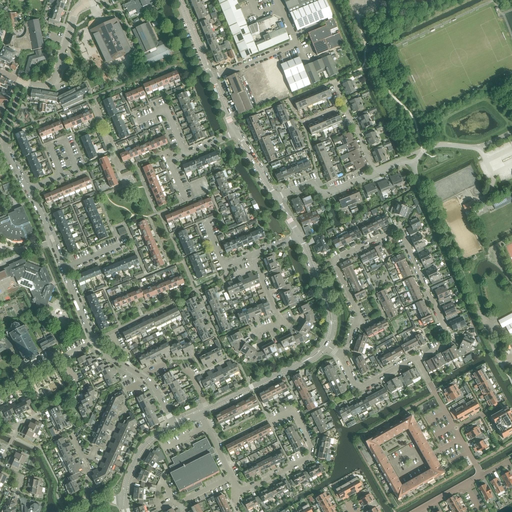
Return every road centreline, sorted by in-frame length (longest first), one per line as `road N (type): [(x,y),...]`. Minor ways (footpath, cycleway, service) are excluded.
road 1 (residential): [(332,259),(402,232),(449,339),(416,360)]
road 2 (unclassified): [(500,366),(414,163)]
road 3 (residential): [(239,492),(306,459),(310,447),(293,411),(272,420)]
road 4 (residential): [(212,78),(296,43),(278,0)]
road 5 (residential): [(139,376),(98,350),(62,269)]
road 6 (tertiary): [(207,409),(324,344)]
